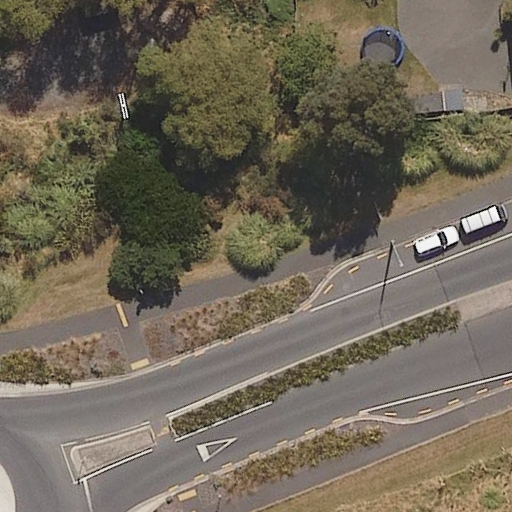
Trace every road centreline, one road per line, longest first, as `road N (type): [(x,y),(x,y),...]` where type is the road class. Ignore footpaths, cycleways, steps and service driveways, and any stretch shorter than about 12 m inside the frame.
road 1 (secondary): [(0,429),(153,397),(511,257)]
road 2 (residential): [(511,343),(351,392),(68,511)]
